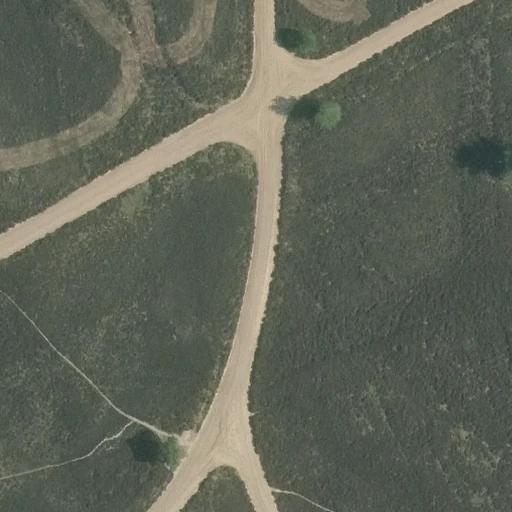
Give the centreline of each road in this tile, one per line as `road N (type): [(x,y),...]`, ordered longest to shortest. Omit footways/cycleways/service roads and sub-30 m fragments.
road 1 (track): [(0,250),(266,98),(262,223),(226,412)]
road 2 (track): [(448,0),(266,98),(264,0)]
road 3 (track): [(264,511),(226,412),(154,511)]
